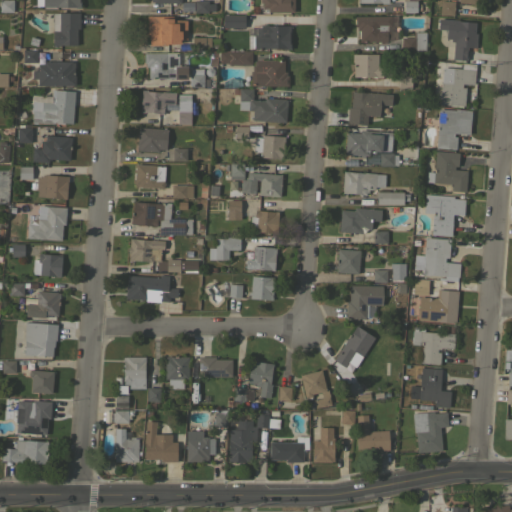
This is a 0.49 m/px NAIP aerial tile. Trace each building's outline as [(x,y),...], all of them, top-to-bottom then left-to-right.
[(0,0),(12,0),(12,12),(0,12),(0,0)] [(80,0),(80,8),(75,8),(75,7),(42,6),(36,6),(36,0),(80,0)] [(208,0),(208,12),(194,12),(194,0),(208,0)] [(293,0),(293,12),(267,12),(267,11),(263,11),(263,8),(262,8),(262,2),(260,2),(260,0),(293,0)] [(416,0),(416,3),(420,3),(420,10),(416,10),(416,13),(403,13),(403,0),(416,0)] [(440,0),(454,1),(453,15),(439,14),(440,0)] [(79,29),(76,29),(76,45),(60,45),(60,46),(52,46),(52,13),(79,13),(79,29)] [(244,15),(244,27),(222,27),(222,15),(244,15)] [(146,16),(172,16),(172,20),(186,20),(186,39),(181,39),(181,42),(179,42),(179,44),(166,44),(166,45),(149,45),(149,34),(146,34),(146,16)] [(391,16),(391,21),(396,21),(396,41),(386,41),(383,43),(377,43),(377,42),(359,42),(358,30),(356,30),(356,27),(355,27),(354,16),(391,16)] [(475,22),(474,33),(476,33),(475,48),(467,47),(466,60),(452,59),(453,42),(450,41),(450,39),(445,38),(446,30),(437,29),(438,19),(475,22)] [(289,25),(289,31),(288,31),(288,33),(290,33),(290,39),(290,49),(253,49),(253,48),(248,48),(248,35),(255,35),(255,28),(260,28),(260,25),(266,25),(289,25)] [(425,50),(401,50),(401,37),(413,37),(413,31),(425,31),(425,50)] [(210,37),(210,39),(217,39),(217,47),(210,47),(210,50),(204,50),(204,49),(191,49),(191,48),(190,48),(190,38),(191,38),(191,37),(210,37)] [(24,47),(24,50),(36,49),(36,62),(17,62),(18,47),(24,47)] [(228,51),(228,52),(241,52),(241,51),(251,51),(251,65),(231,65),(228,65),(228,63),(219,63),(219,51),(228,51)] [(178,53),(178,66),(186,66),(186,79),(174,79),(174,78),(148,78),(148,67),(145,67),(145,63),(143,63),(143,52),(178,53)] [(353,54),(377,54),(377,65),(382,65),(382,78),(374,78),(374,76),(353,76),(353,54)] [(283,60),(283,65),(284,65),(284,70),(283,70),(283,72),(286,72),(286,75),(287,75),(287,79),(288,79),(289,82),(288,82),(288,86),(263,86),(263,85),(250,85),(250,71),(251,71),(251,65),(254,65),(254,61),(256,61),(256,60),(283,60)] [(31,78),(31,70),(37,70),(37,64),(43,64),(43,61),(71,61),(71,62),(74,62),(74,75),(75,75),(75,85),(37,85),(37,78),(31,78)] [(451,83),(452,68),(461,68),(461,63),(475,64),(473,85),(462,84),(461,87),(465,87),(464,106),(439,104),(441,82),(451,83)] [(189,74),(190,74),(190,68),(202,68),(202,74),(206,74),(206,87),(202,87),(202,86),(189,86),(189,74)] [(231,77),(240,80),(241,85),(231,87),(222,87),(223,81),(231,77)] [(284,99),(286,100),(285,122),(251,120),(252,110),(247,110),(247,108),(239,107),(239,101),(238,101),(238,88),(252,88),(252,100),(264,100),(264,97),(284,99)] [(71,124),(54,122),(54,124),(31,122),(32,111),(34,111),(34,101),(50,102),(51,89),(74,91),(71,124)] [(174,92),(174,104),(164,103),(163,108),(165,108),(165,111),(163,111),(162,114),(139,112),(141,90),(145,90),(145,91),(161,92),(161,91),(174,92)] [(351,91),(366,92),(391,94),(390,105),(379,104),(378,116),(367,115),(366,125),(346,123),(347,107),(350,107),(351,91)] [(189,102),(190,125),(177,125),(177,102),(189,102)] [(454,110),(454,109),(471,110),(469,134),(456,133),(455,149),(435,148),(438,109),(454,110)] [(17,127),(24,127),(24,124),(29,124),(29,127),(30,127),(30,142),(17,142),(17,127)] [(247,126),(247,139),(234,139),(234,126),(247,126)] [(162,129),(162,127),(165,127),(165,129),(167,129),(165,149),(158,149),(158,152),(136,150),(138,127),(162,129)] [(346,132),(359,133),(359,130),(379,131),(379,135),(391,136),(390,151),(381,150),(381,151),(369,150),(368,155),(364,155),(364,157),(359,157),(359,155),(344,154),(346,132)] [(32,148),(40,149),(41,141),(44,141),(45,135),(70,137),(69,160),(50,159),(50,160),(48,160),(48,162),(31,161),(32,148)] [(254,137),(261,137),(262,135),(284,137),(283,142),(281,159),(260,157),(260,152),(253,151),(254,137)] [(0,141),(5,142),(5,145),(8,145),(7,162),(0,161),(0,141)] [(172,148),(186,148),(186,160),(172,160),(172,148)] [(458,152),(457,166),(454,166),(454,169),(466,170),(465,191),(451,190),(451,184),(432,182),(432,181),(428,181),(428,171),(433,172),(435,151),(458,152)] [(392,153),(392,154),(397,154),(397,165),(392,165),(392,166),(379,165),(379,153),(392,153)] [(229,163),(243,163),(243,175),(229,175),(229,163)] [(135,164),(156,165),(164,166),(164,168),(165,168),(164,179),(163,179),(163,182),(164,182),(164,185),(163,185),(163,188),(134,186),(134,183),(133,183),(135,164)] [(31,166),(31,178),(18,178),(18,166),(31,166)] [(281,174),(279,196),(258,195),(259,180),(255,180),(254,193),(240,191),(241,179),(246,179),(246,171),(281,174)] [(343,171),(384,174),(383,187),(375,186),(371,190),(368,189),(368,192),(365,192),(365,194),(341,192),(342,190),(341,190),(343,171)] [(68,176),(67,182),(65,198),(36,196),(37,190),(35,190),(36,178),(46,174),(68,176)] [(207,179),(219,180),(218,197),(206,196),(207,179)] [(171,184),(185,184),(185,185),(192,185),(192,198),(171,197),(171,184)] [(402,191),(402,193),(408,193),(408,200),(402,200),(402,204),(376,204),(376,191),(402,191)] [(453,196),(453,198),(464,199),(463,215),(450,214),(449,223),(452,223),(451,236),(430,234),(432,213),(423,212),(424,194),(453,196)] [(239,200),(239,212),(240,212),(240,219),(226,219),(227,200),(239,200)] [(169,218),(171,218),(191,219),(191,234),(158,233),(159,225),(156,225),(156,226),(151,226),(151,225),(130,223),(132,201),(135,201),(163,204),(163,202),(170,203),(169,218)] [(46,205),(65,207),(64,224),(61,224),(60,240),(26,237),(27,224),(37,224),(37,218),(45,219),(46,205)] [(380,209),(379,221),(371,220),(370,229),(363,229),(362,233),(338,231),(340,209),(354,210),(354,207),(380,209)] [(278,211),(277,216),(272,215),(271,232),(255,231),(255,226),(249,226),(250,216),(254,216),(254,209),(257,209),(257,210),(278,211)] [(386,230),(386,243),(373,243),(373,230),(386,230)] [(210,249),(214,249),(215,238),(226,238),(226,237),(239,237),(239,249),(227,249),(227,259),(214,259),(210,259),(210,249)] [(449,239),(448,258),(444,257),(444,262),(459,263),(458,277),(457,277),(457,281),(438,279),(438,277),(444,278),(444,276),(422,274),(424,237),(449,239)] [(163,240),(163,250),(160,249),(159,260),(152,260),(152,262),(147,261),(133,260),(133,261),(128,260),(128,257),(128,254),(127,254),(128,246),(129,246),(129,238),(134,238),(150,240),(150,239),(163,240)] [(23,244),(23,256),(11,256),(11,251),(7,251),(7,247),(10,247),(10,243),(23,244)] [(253,246),(275,247),(275,254),(274,254),(274,255),(276,255),(275,260),(274,260),(273,264),(275,264),(275,267),(273,267),(273,270),(251,268),(253,246)] [(359,250),(357,273),(335,271),(337,248),(359,250)] [(32,259),(37,259),(38,252),(41,253),(57,254),(61,254),(59,276),(31,274),(32,259)] [(179,259),(178,271),(166,271),(166,258),(179,259)] [(404,263),(404,279),(390,279),(390,267),(389,267),(389,263),(404,263)] [(386,269),(386,273),(387,273),(387,276),(386,276),(386,282),(372,282),(372,269),(386,269)] [(159,277),(159,275),(168,275),(167,288),(177,288),(176,297),(169,297),(169,301),(159,301),(159,302),(145,301),(145,300),(125,298),(127,275),(159,277)] [(251,275),(270,277),(273,277),(271,294),(272,294),(271,299),(249,298),(249,294),(248,294),(248,291),(250,291),(251,275)] [(427,295),(412,294),(412,296),(407,295),(408,281),(413,281),(413,278),(428,279),(427,295)] [(9,283),(23,282),(23,295),(9,295),(9,283)] [(240,297),(228,296),(229,283),(241,284),(240,297)] [(382,285),(381,305),(371,304),(371,307),(368,306),(368,309),(366,309),(365,317),(365,318),(345,318),(346,301),(348,301),(349,284),(382,285)] [(455,323),(416,320),(418,296),(436,298),(437,289),(457,291),(455,323)] [(57,292),(59,293),(57,315),(44,314),(44,318),(25,316),(26,303),(35,304),(36,290),(57,292)] [(25,322),(56,324),(55,340),(53,340),(54,341),(54,346),(52,347),(52,356),(23,354),(24,339),(23,339),(25,322)] [(355,325),(357,326),(373,337),(354,367),(347,362),(344,367),(333,360),(355,325)] [(439,364),(419,363),(420,345),(411,344),(412,330),(413,330),(413,326),(424,327),(424,331),(442,333),(442,326),(447,326),(447,333),(454,334),(453,348),(440,347),(440,349),(437,349),(437,352),(440,352),(439,364)] [(144,356),(144,377),(144,388),(128,388),(128,384),(123,384),(123,381),(122,381),(122,356),(144,356)] [(188,356),(187,379),(183,379),(182,388),(171,388),(171,384),(168,384),(168,379),(164,379),(164,359),(165,359),(165,356),(188,356)] [(215,357),(215,359),(231,359),(231,376),(197,376),(198,356),(215,357)] [(1,360),(15,360),(15,373),(1,373),(1,360)] [(258,396),(259,387),(254,386),(255,383),(247,382),(250,360),(272,363),(269,384),(271,384),(269,397),(258,396)] [(441,369),(439,390),(450,391),(449,407),(433,406),(434,400),(418,399),(418,398),(408,397),(409,385),(419,386),(420,367),(441,369)] [(53,371),(51,393),(30,391),(31,377),(28,376),(29,369),(53,371)] [(320,369),(325,390),(327,389),(331,404),(315,408),(313,400),(321,398),(320,391),(311,394),(312,396),(311,397),(311,399),(308,399),(308,398),(305,398),(299,375),(302,374),(320,369)] [(290,387),(289,400),(277,399),(278,386),(290,387)] [(160,388),(158,403),(155,403),(154,408),(149,408),(149,402),(153,403),(153,401),(146,401),(147,387),(160,388)] [(253,389),(252,400),(245,400),(245,401),(232,400),(233,387),(253,389)] [(358,402),(357,394),(368,393),(369,401),(358,402)] [(127,395),(127,408),(114,407),(114,395),(127,395)] [(31,400),(50,401),(49,418),(47,418),(45,434),(19,432),(20,413),(30,414),(30,410),(16,409),(17,399),(31,400)] [(341,409),(353,410),(352,424),(340,423),(341,409)] [(127,410),(127,422),(113,422),(113,410),(127,410)] [(256,414),(258,414),(258,410),(267,411),(267,415),(268,415),(268,418),(279,418),(278,428),(266,427),(265,441),(255,440),(255,443),(250,442),(250,461),(228,461),(228,420),(251,420),(251,426),(255,426),(256,414)] [(441,450),(416,452),(415,432),(413,432),(411,413),(433,411),(433,413),(446,412),(447,426),(439,427),(441,450)] [(214,412),(227,413),(226,427),(213,426),(214,412)] [(368,431),(387,430),(389,450),(372,451),(372,448),(356,449),(355,426),(356,426),(355,415),(367,414),(368,431)] [(511,418),(511,439),(503,439),(503,418),(511,418)] [(176,461),(160,461),(160,459),(144,459),(144,442),(143,442),(145,420),(155,421),(154,434),(171,434),(171,441),(176,442),(176,461)] [(318,440),(318,427),(332,427),(332,437),(333,437),(333,456),(333,461),(331,461),(331,462),(312,462),(312,440),(318,440)] [(114,428),(123,429),(123,439),(129,439),(129,437),(134,437),(134,439),(137,439),(137,461),(114,461),(114,428)] [(186,430),(202,430),(202,437),(208,437),(208,438),(214,438),(214,454),(208,454),(208,462),(185,461),(186,430)] [(0,460),(2,447),(12,448),(12,443),(15,443),(15,439),(16,439),(16,436),(21,437),(21,440),(25,440),(44,441),(47,441),(46,457),(46,464),(0,460)] [(295,442),(295,436),(308,436),(308,449),(302,449),(302,462),(285,461),(285,459),(269,459),(269,442),(295,442)]
